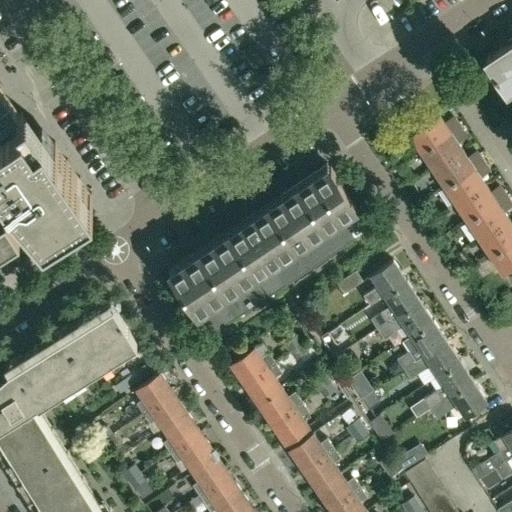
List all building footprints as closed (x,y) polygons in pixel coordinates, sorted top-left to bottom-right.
[(506,90),(511,86),(511,36),(507,39),(509,43),(485,59),(506,90)] [(0,251),(36,229),(84,200),(17,105),(0,80),(0,251)] [(439,113),(409,132),(422,150),(461,124),(457,118),(447,124),(439,113)] [(422,150),(433,167),(462,148),(455,137),(465,130),(461,124),(422,150)] [(433,167),(444,184),(483,159),(479,153),(470,159),(462,148),(433,167)] [(444,184),(456,202),(485,182),(478,171),(487,165),(483,159),(444,184)] [(355,201),(330,164),(256,214),(254,212),(243,219),(245,221),(171,271),(195,307),(196,307),(212,331),(371,225),(354,201),(355,201)] [(266,171),(272,186),(283,181),(278,167),(266,171)] [(421,196),(413,182),(402,189),(411,202),(421,196)] [(456,202),(467,219),(506,193),(503,187),(493,193),(485,182),(456,202)] [(467,219),(479,236),(508,216),(501,206),(511,199),(506,193),(467,219)] [(479,236),(490,253),(511,238),(511,222),(508,216),(479,236)] [(511,238),(490,253),(502,271),(509,267),(511,264),(511,238)] [(370,303),(384,293),(407,279),(393,259),(371,273),(378,284),(364,293),(370,303)] [(338,282),(339,283),(344,292),(342,293),(344,296),(349,292),(347,290),(363,279),(356,269),(338,282)] [(391,304),(383,309),(371,318),(377,328),(420,299),(407,279),(384,293),(391,304)] [(511,292),(508,287),(500,292),(504,299),(511,294),(511,292)] [(137,342),(109,298),(102,303),(104,308),(87,319),(70,329),(66,324),(53,333),(55,339),(24,358),(20,353),(10,360),(13,365),(8,369),(0,375),(0,441),(2,441),(16,467),(11,471),(24,493),(32,490),(45,511),(78,511),(93,503),(32,405),(37,402),(38,403),(137,342)] [(404,323),(412,334),(434,320),(420,299),(377,328),(379,330),(376,332),(380,338),(383,336),(384,337),(404,323)] [(447,340),(434,320),(412,334),(402,340),(409,349),(397,357),(398,359),(404,367),(405,368),(447,340)] [(284,343),(290,351),(303,342),(302,342),(305,339),(300,331),(297,334),(284,343)] [(431,363),(438,374),(460,360),(447,340),(405,368),(410,377),(431,363)] [(303,343),(303,342),(290,351),(296,359),(308,349),(307,348),(309,347),(305,341),(303,343)] [(232,361),(246,381),(275,361),(269,351),(261,356),(254,346),(232,361)] [(398,359),(388,366),(393,373),(394,373),(404,367),(398,359)] [(438,374),(444,383),(423,397),(430,407),(473,379),(460,360),(438,374)] [(246,381),(259,400),(281,385),(275,376),(282,371),(275,361),(246,381)] [(120,391),(150,370),(144,363),(114,384),(120,391)] [(330,379),(334,376),(329,369),(312,380),(318,388),(330,380),(330,379)] [(159,371),(138,386),(144,396),(137,401),(144,411),(173,391),(159,371)] [(486,399),(473,379),(430,407),(437,417),(457,403),(464,413),(486,399)] [(336,387),(330,380),(318,388),(323,396),(336,387)] [(259,400),(272,420),(302,399),(295,390),(287,395),(281,385),(259,400)] [(370,410),(384,401),(377,390),(363,399),(370,410)] [(158,415),(165,425),(186,410),(173,391),(144,411),(150,421),(158,415)] [(309,409),(302,399),(272,420),(286,440),(308,424),(301,415),(309,409)] [(163,440),(170,450),(200,430),(186,410),(165,425),(171,435),(163,440)] [(364,425),(358,416),(346,426),(352,434),(364,425)] [(107,424),(96,432),(95,433),(101,441),(113,432),(107,424)] [(370,432),(364,425),(352,434),(357,441),(370,432)] [(472,467),(478,477),(489,470),(511,455),(511,426),(494,438),(501,449),(472,467)] [(185,454),(191,464),(193,466),(214,451),(200,430),(170,450),(177,460),(185,454)] [(290,447),(304,467),(334,446),(327,436),(319,441),(312,431),(290,447)] [(118,440),(113,432),(101,441),(107,448),(118,440)] [(304,467),(317,486),(339,471),(333,461),(340,456),(334,446),(304,467)] [(193,483),(200,493),(229,473),(214,451),(193,466),(201,478),(193,483)] [(392,451),(391,452),(379,460),(385,468),(397,459),(392,451)] [(511,455),(489,470),(496,480),(501,476),(511,468),(511,455)] [(405,471),(411,481),(432,467),(425,457),(412,466),(405,471)] [(400,463),(397,459),(385,468),(391,478),(404,469),(400,464),(400,463)] [(408,459),(400,463),(400,464),(404,469),(405,471),(412,466),(408,459)] [(122,472),(128,479),(140,471),(134,463),(122,472)] [(411,481),(417,490),(438,477),(432,467),(411,481)] [(134,487),(135,486),(142,496),(153,489),(140,471),(128,479),(134,487)] [(317,486),(330,506),(360,485),(354,475),(346,480),(339,471),(317,486)] [(243,492),(229,473),(200,493),(206,503),(214,497),(221,507),(243,492)] [(417,490),(423,500),(444,487),(438,477),(417,490)] [(330,506),(334,511),(362,511),(366,509),(359,500),(367,495),(360,485),(330,506)] [(423,500),(429,509),(450,496),(444,487),(423,500)] [(255,511),(256,511),(243,492),(221,507),(224,511),(255,511)] [(419,502),(414,494),(401,503),(406,510),(419,502)] [(429,509),(430,511),(446,511),(456,506),(450,496),(429,509)] [(511,511),(511,498),(498,507),(500,511),(511,511)] [(422,511),(425,511),(419,502),(406,510),(407,511),(422,511)]
